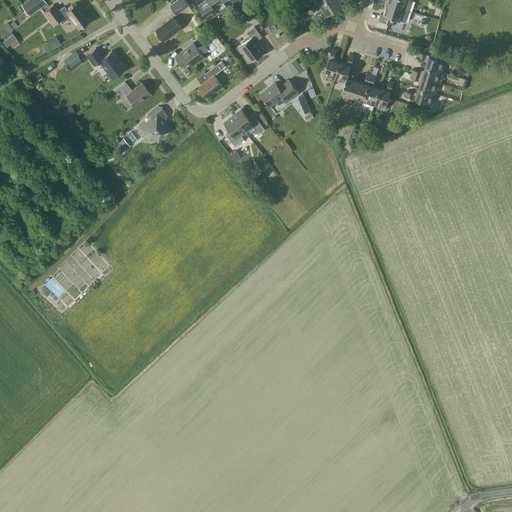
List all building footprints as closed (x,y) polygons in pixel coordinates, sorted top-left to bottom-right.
[(26,0),(21,4),(29,15),(46,2),(44,0),(26,0)] [(185,0),(176,0),(170,5),(177,14),(189,4),(185,0)] [(215,6),(223,1),(222,0),(206,0),(198,5),(206,19),(218,11),(215,6)] [(343,5),(339,0),(324,0),(320,3),(319,2),(312,6),(314,10),(322,6),(327,14),(343,5)] [(387,0),(386,3),(409,11),(412,0),(387,0)] [(78,29),(89,20),(76,3),(67,9),(66,8),(62,7),(57,10),(53,4),(43,11),(53,24),(59,19),(62,23),(69,17),(78,29)] [(405,22),(409,11),(386,3),(383,14),(380,14),(378,20),(392,25),(395,18),(405,22)] [(244,14),(249,21),(255,16),(250,9),(244,14)] [(164,41),(181,27),(173,16),(155,30),(164,41)] [(3,26),(8,33),(13,29),(17,25),(13,21),(9,24),(8,22),(3,26)] [(272,32),(277,29),(274,23),(269,25),(272,32)] [(265,50),(257,40),(262,37),(254,26),(247,32),(251,37),(238,47),(244,54),(243,55),(249,62),(265,50)] [(12,33),(2,41),(6,46),(11,42),(14,46),(19,42),(12,33)] [(227,48),(217,35),(211,40),(216,46),(212,50),(211,54),(214,58),(227,48)] [(50,49),(46,41),(42,44),(46,52),(50,49)] [(192,66),(204,57),(193,42),(176,56),(183,65),(188,61),(192,66)] [(95,47),(86,55),(93,65),(98,61),(111,78),(124,68),(111,50),(103,57),(95,47)] [(323,75),(334,79),(340,62),(333,60),(336,50),(332,48),(323,75)] [(425,66),(442,71),(445,60),(418,51),(417,56),(427,59),(425,66)] [(346,64),(340,62),(334,79),(345,82),(352,63),(354,55),(350,54),(346,64)] [(77,56),(68,63),(73,69),(82,62),(77,56)] [(296,75),(304,69),(296,58),(287,65),(296,75)] [(207,97),(222,85),(214,75),(226,66),(222,60),(206,72),(210,78),(199,86),(207,97)] [(345,82),(341,94),(353,98),(358,81),(352,79),(355,69),(353,68),(354,64),(352,63),(345,82)] [(413,69),(411,73),(438,82),(442,71),(425,66),(423,72),(413,69)] [(362,82),(358,81),(353,98),(363,101),(372,74),(366,72),(364,80),(362,82)] [(420,81),(418,88),(435,93),(438,82),(411,73),(410,78),(420,81)] [(363,101),(374,105),(379,88),(373,86),(376,76),(372,74),(363,101)] [(260,93),(270,106),(279,99),(286,102),(299,92),(289,79),(279,87),(275,82),(260,93)] [(386,90),(379,88),(374,105),(385,108),(394,81),(389,80),(386,90)] [(125,92),(135,105),(150,93),(141,82),(132,90),(125,81),(115,89),(120,96),(125,92)] [(435,93),(418,88),(416,94),(406,91),(404,95),(431,104),(435,93)] [(68,118),(75,113),(70,106),(63,111),(68,118)] [(241,109),(233,115),(245,131),(249,128),(253,133),(258,130),(260,133),(265,129),(253,113),(248,117),(241,109)] [(170,131),(165,124),(162,121),(163,119),(163,116),(160,116),(156,111),(147,118),(139,125),(139,129),(144,136),(147,134),(149,137),(158,138),(160,135),(165,136),(165,135),(170,131)] [(241,135),(245,131),(233,115),(224,122),(230,130),(226,134),(235,146),(244,139),(241,135)] [(233,152),(230,154),(235,161),(239,157),(234,151),(233,152)]
